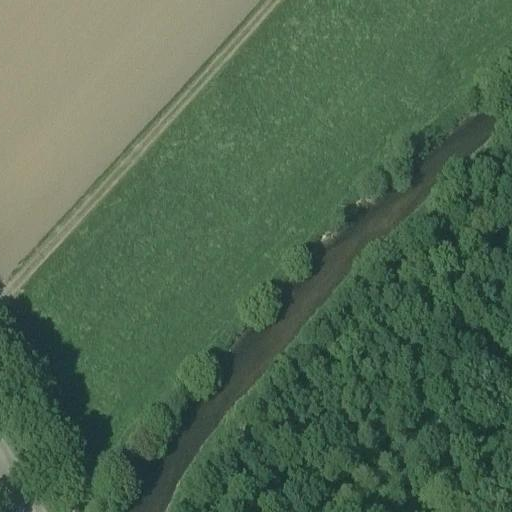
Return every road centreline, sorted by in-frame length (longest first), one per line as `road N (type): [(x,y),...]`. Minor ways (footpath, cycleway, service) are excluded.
road 1 (track): [(194,511),(272,394),(354,295),(511,152)]
road 2 (track): [(278,0),(0,303)]
